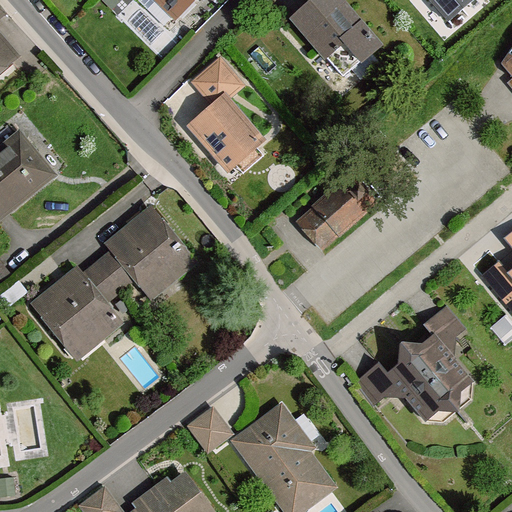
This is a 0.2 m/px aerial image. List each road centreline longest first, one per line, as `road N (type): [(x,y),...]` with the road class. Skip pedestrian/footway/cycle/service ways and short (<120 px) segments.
road 1 (residential): [(22,0),(176,166),(242,247),(291,325)]
road 2 (residential): [(37,511),(291,325)]
road 3 (residential): [(319,361),(511,201)]
road 4 (residential): [(319,361),(430,511)]
